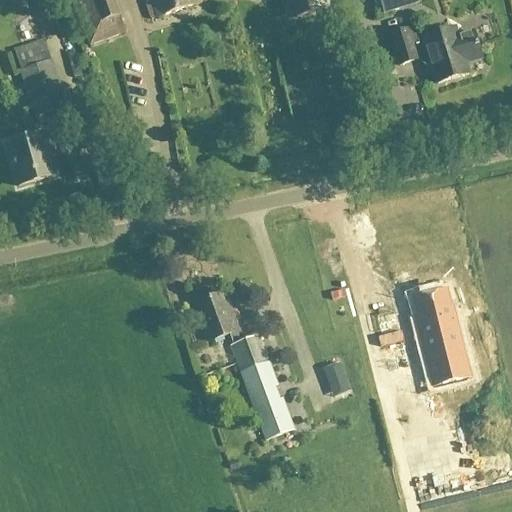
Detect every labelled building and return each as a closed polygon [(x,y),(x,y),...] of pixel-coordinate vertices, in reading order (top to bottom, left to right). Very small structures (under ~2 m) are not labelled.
[(69,0),(87,48),(123,35),(110,0),(69,0)] [(147,0),(148,3),(142,5),(148,23),(195,6),(193,0),(147,0)] [(286,0),(293,23),(325,14),(320,0),(286,0)] [(375,0),(381,18),(418,7),(415,0),(375,0)] [(454,41),(452,33),(418,43),(415,33),(407,35),(406,33),(387,39),(396,69),(415,63),(415,61),(422,60),(426,72),(429,71),(434,87),(465,78),(462,67),(478,62),(471,36),(454,41)] [(34,121),(64,110),(48,64),(41,43),(12,52),(19,74),(18,75),(34,121)] [(15,189),(52,179),(48,163),(52,162),(45,137),(4,148),(15,189)] [(453,313),(450,314),(446,296),(416,304),(421,322),(418,322),(435,392),(470,383),(453,313)] [(226,318),(219,299),(193,308),(206,344),(227,337),(231,350),(228,351),(262,443),(291,432),(257,340),(237,348),(232,335),(234,334),(228,317),(226,318)] [(322,371),(327,385),(343,379),(338,365),(322,371)] [(486,410),(443,421),(465,508),(508,497),(486,410)]
